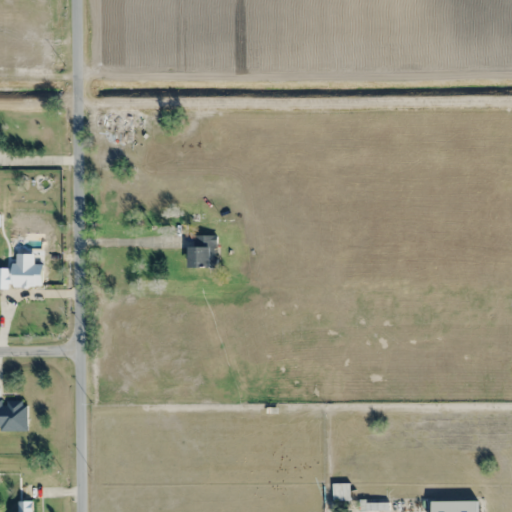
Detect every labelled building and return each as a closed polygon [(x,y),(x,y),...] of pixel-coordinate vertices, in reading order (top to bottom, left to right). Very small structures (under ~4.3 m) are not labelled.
[(131,113),(106,113),(106,129),(131,129),(131,113)] [(216,268),(216,236),(188,236),(188,268),(216,268)] [(0,431),(27,431),(26,400),(0,400),(0,431)] [(17,511),(33,511),(33,502),(18,502),(17,511)] [(431,511),(477,511),(477,502),(431,502),(431,511)]
